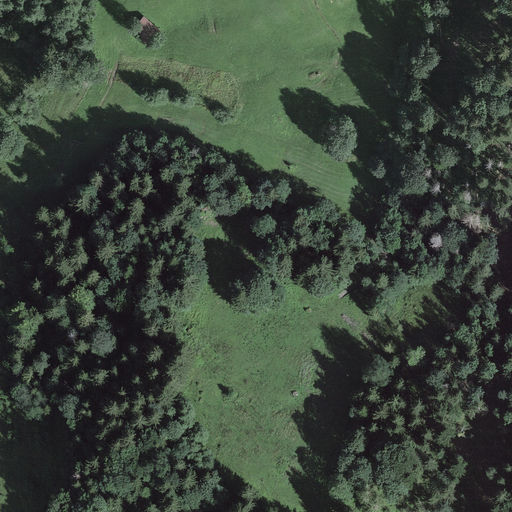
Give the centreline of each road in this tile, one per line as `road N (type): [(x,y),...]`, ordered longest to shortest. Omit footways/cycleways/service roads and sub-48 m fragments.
road 1 (track): [(202,0),(258,114),(333,75),(341,62),(345,46),(313,0)]
road 2 (track): [(0,225),(58,180),(115,84),(129,27),(160,0)]
